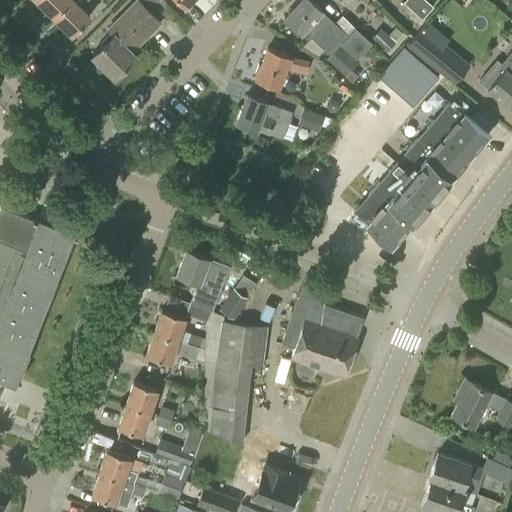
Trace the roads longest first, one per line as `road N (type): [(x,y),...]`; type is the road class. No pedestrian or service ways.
road 1 (residential): [(48,478),(70,457),(171,204)]
road 2 (residential): [(426,298),(171,204)]
road 3 (tertiary): [(338,511),(426,298)]
road 4 (residential): [(100,163),(252,0)]
road 5 (tertiary): [(426,298),(511,173)]
road 6 (residential): [(100,163),(0,63)]
